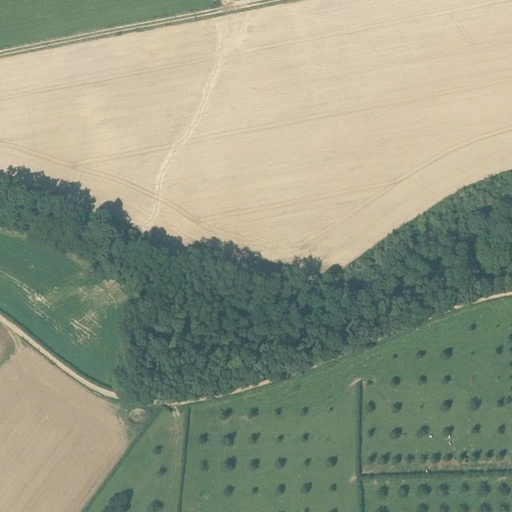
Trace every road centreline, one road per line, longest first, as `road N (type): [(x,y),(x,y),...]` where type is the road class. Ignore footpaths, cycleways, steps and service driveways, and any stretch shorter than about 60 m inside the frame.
road 1 (track): [(511,293),(243,389),(165,402),(96,389),(0,318)]
road 2 (track): [(278,0),(0,56)]
